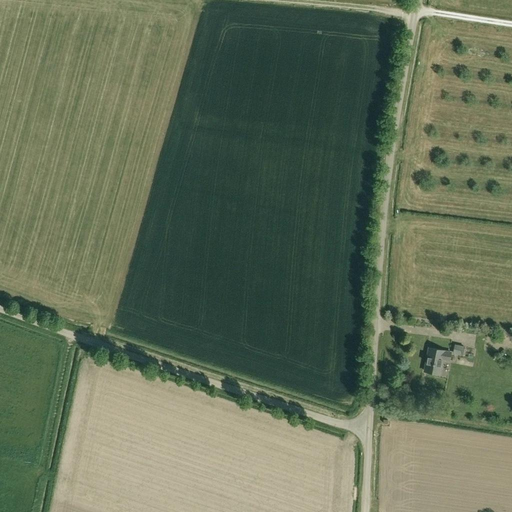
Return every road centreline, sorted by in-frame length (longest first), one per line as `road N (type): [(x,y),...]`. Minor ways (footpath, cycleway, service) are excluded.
road 1 (unclassified): [(367,432),(383,195),(416,0)]
road 2 (unclassified): [(367,432),(0,308)]
